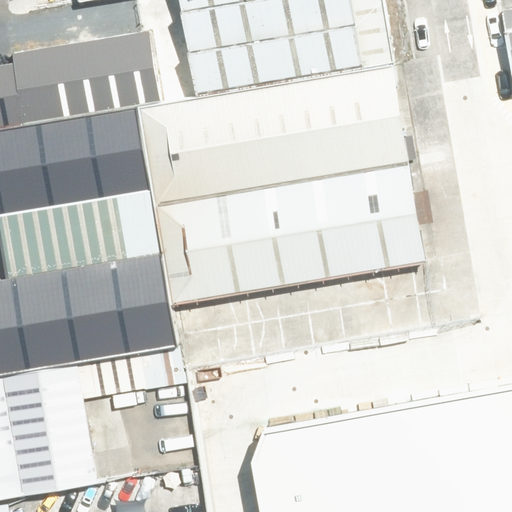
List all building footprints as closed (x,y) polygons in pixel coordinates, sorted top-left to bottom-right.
[(361,0),(171,0),(186,89),(371,60),(361,0)] [(511,84),(511,16),(489,20),(499,87),(511,84)] [(138,27),(0,48),(0,74),(7,117),(148,95),(138,27)] [(387,59),(128,99),(143,196),(402,155),(387,59)] [(125,104),(0,123),(0,205),(137,184),(125,104)] [(402,155),(143,196),(151,246),(160,305),(420,265),(402,155)] [(151,246),(0,270),(0,367),(64,358),(166,342),(160,305),(151,246)] [(64,358),(0,367),(0,488),(83,475),(64,358)] [(268,511),(511,511),(511,381),(256,429),(268,511)]
